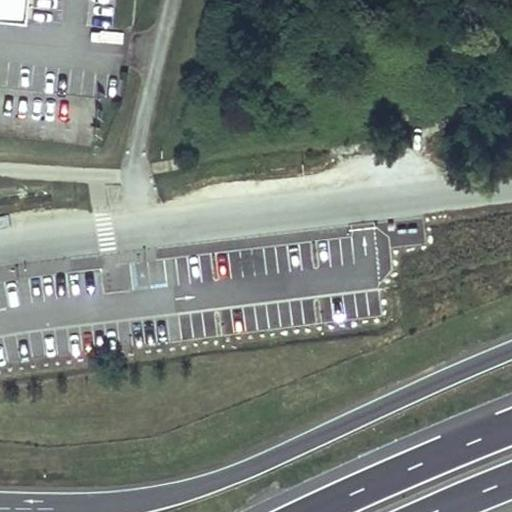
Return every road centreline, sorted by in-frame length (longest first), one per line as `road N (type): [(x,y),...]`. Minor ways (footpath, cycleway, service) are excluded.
road 1 (trunk): [(511,350),(263,461),(169,493),(70,509),(0,509)]
road 2 (unclassified): [(0,248),(511,184)]
road 3 (trunk): [(511,428),(313,511)]
